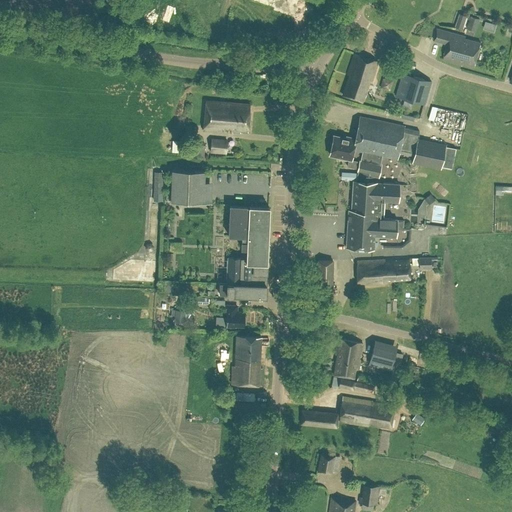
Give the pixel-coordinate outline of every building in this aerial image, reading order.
[(467,17),(460,14),(456,27),(463,29),(467,17)] [(466,37),(437,30),(434,41),(448,45),(444,60),(462,65),(463,63),(476,66),(482,42),(466,39),(466,37)] [(377,61),(355,53),(347,74),(348,75),(342,95),(361,101),(370,82),(371,82),(377,61)] [(431,81),(402,72),(395,95),(424,104),(431,81)] [(386,78),(384,86),(390,88),(392,80),(386,78)] [(250,103),(205,100),(203,129),(232,132),(232,131),(240,131),(240,130),(247,130),(250,103)] [(356,178),(367,178),(368,174),(378,176),(380,164),(382,155),(397,159),(398,152),(414,155),(412,162),(440,168),(441,166),(451,168),(455,148),(445,146),(446,143),(417,137),(419,130),(403,127),(404,125),(359,116),(355,138),(345,136),(345,138),(333,136),(333,137),(331,137),(330,142),(331,143),(329,154),(339,156),(338,158),(345,159),(346,157),(348,158),(347,167),(356,168),(357,160),(351,158),(353,149),(362,151),(360,159),(359,159),(356,171),(357,171),(356,178)] [(226,139),(211,138),(210,151),(225,152),(226,139)] [(204,173),(172,171),(171,201),(211,202),(212,183),(204,183),(204,173)] [(163,173),(154,173),(153,192),(163,192),(163,173)] [(367,178),(356,178),(355,180),(353,180),(351,215),(348,220),(346,246),(374,247),(374,236),(396,237),(397,219),(382,218),(383,201),(398,202),(399,182),(367,180),(367,178)] [(269,207),(249,206),(229,205),(227,236),(241,236),(240,249),(247,249),(246,258),(228,257),(227,283),(219,282),(219,293),(231,293),(231,294),(265,295),(269,207)] [(430,268),(430,256),(418,257),(419,268),(430,268)] [(385,260),(384,259),(357,260),(357,283),(382,282),(381,279),(409,278),(409,259),(385,260)] [(332,260),(318,260),(318,277),(322,277),(322,290),(332,290),(332,260)] [(235,306),(226,305),(225,326),(234,326),(234,325),(243,326),(244,312),(238,312),(238,310),(235,310),(235,306)] [(186,310),(175,310),(174,322),(185,323),(186,310)] [(214,335),(214,348),(229,348),(230,335),(214,335)] [(261,336),(235,335),(234,365),(232,365),(231,383),(261,384),(262,367),(259,366),(261,336)] [(363,342),(338,338),(335,354),(338,354),(334,374),(354,378),(355,368),(358,369),(363,342)] [(397,344),(375,339),(368,365),(390,370),(397,344)] [(211,350),(210,361),(223,362),(223,350),(211,350)] [(374,385),(333,376),(331,385),(354,390),(355,388),(372,392),(374,385)] [(372,400),(343,395),(339,420),(368,425),(369,424),(391,427),(395,405),(372,401),(372,400)] [(259,403),(228,401),(227,413),(258,415),(259,403)] [(338,412),(302,409),(301,423),(337,427),(338,412)] [(414,419),(422,425),(427,418),(418,412),(414,419)] [(511,441),(511,423),(503,420),(494,447),(509,451),(511,441)] [(334,455),(321,452),(318,468),(332,470),(337,471),(339,456),(334,455)] [(376,480),(364,479),(362,496),(359,496),(359,502),(376,504),(378,486),(375,485),(376,480)] [(340,498),(331,497),(328,511),(353,511),(355,500),(347,499),(346,502),(340,501),(340,498)]
